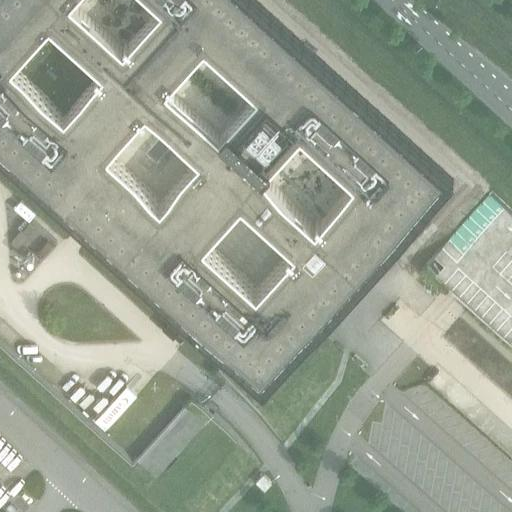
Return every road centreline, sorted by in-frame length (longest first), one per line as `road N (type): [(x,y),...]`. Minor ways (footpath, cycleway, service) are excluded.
road 1 (secondary): [(389,0),(511,111)]
road 2 (unclassified): [(0,413),(102,511)]
